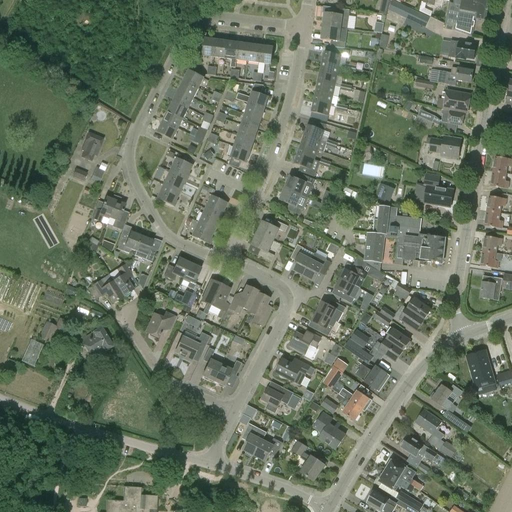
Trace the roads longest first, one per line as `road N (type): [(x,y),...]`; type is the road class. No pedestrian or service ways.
road 1 (residential): [(230,264),(173,245),(133,179),(130,142),(197,19),(305,29)]
road 2 (residential): [(511,1),(456,296),(463,336)]
road 3 (tertiary): [(329,508),(417,372),(463,336)]
road 4 (residential): [(258,199),(278,152),(305,29)]
road 5 (residential): [(236,415),(181,389),(152,361),(130,325),(143,296)]
road 6 (residential): [(60,420),(209,466)]
road 7 (residential): [(329,508),(209,466)]
road 8 (residential): [(236,415),(291,303)]
